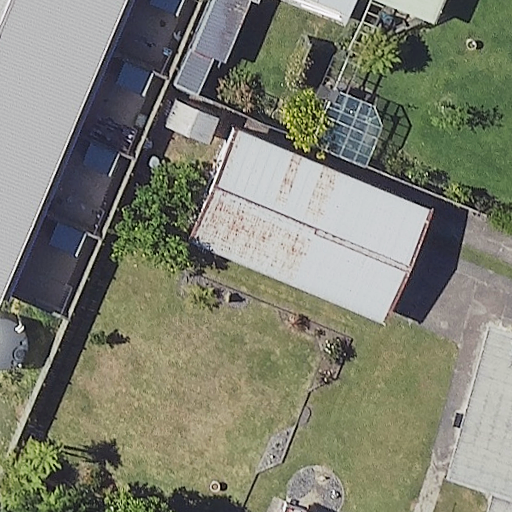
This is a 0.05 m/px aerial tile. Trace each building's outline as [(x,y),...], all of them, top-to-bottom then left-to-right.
[(233,48),(251,0),(298,0),(333,14),(338,0),(406,0),(427,8),(430,0),(197,0),(185,30),(233,48)] [(422,195),(218,110),(171,222),(375,307),(422,195)] [(0,416),(67,250),(0,222),(0,416)] [(511,511),(511,327),(473,318),(438,459),(482,470),(471,511),(511,511)] [(331,511),(276,492),(268,511),(331,511)]
